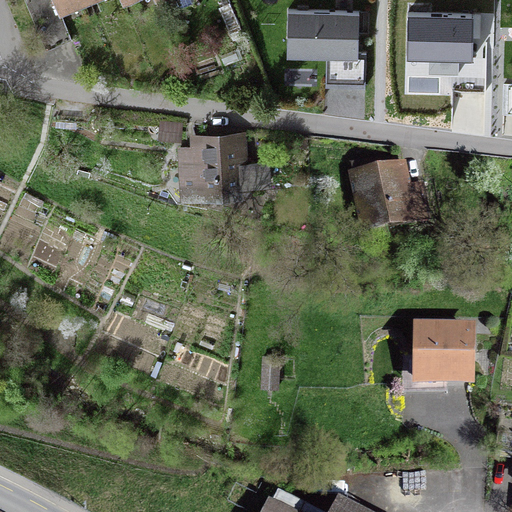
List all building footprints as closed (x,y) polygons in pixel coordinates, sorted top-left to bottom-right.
[(60,12),(55,0),(25,0),(46,49),(71,39),(60,12)] [(55,0),(60,12),(90,0),(123,0),(124,0),(157,0),(159,3),(165,0),(172,0),(175,7),(190,1),(189,0),(55,0)] [(366,51),(359,51),(359,10),(288,8),(287,55),(334,56),(334,86),(361,87),(365,87),(366,51)] [(474,14),(408,12),(407,57),(472,59),(474,14)] [(511,83),(504,83),(503,113),(511,113),(511,83)] [(175,150),(177,205),(250,203),(249,189),(270,189),(270,163),(247,163),(246,131),(188,132),(189,149),(175,150)] [(418,160),(351,176),(366,238),(433,222),(418,160)] [(413,330),(413,391),(474,392),(475,330),(413,330)] [(282,360),(265,359),(263,392),(281,392),(282,360)] [(511,453),(511,446),(511,418),(500,417),(496,452),(511,453)] [(264,511),(340,511),(336,510),(334,511),(312,511),(274,493),(264,511)]
